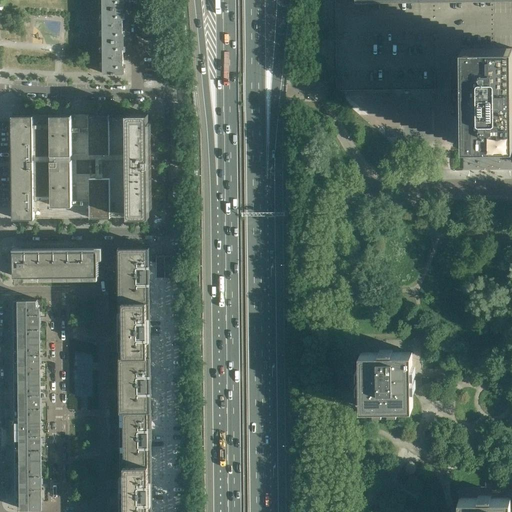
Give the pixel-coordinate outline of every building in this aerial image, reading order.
[(102,0),(103,8),(123,8),(123,0),(102,0)] [(126,27),(126,22),(124,22),(123,8),(103,8),(103,41),(124,40),(124,27),(126,27)] [(126,59),(126,55),(126,54),(124,54),(124,40),(103,41),(104,73),(113,73),(113,74),(124,73),(124,59),(126,59)] [(511,51),(464,52),(464,132),(464,149),(511,149),(511,51)] [(13,115),(14,218),(150,217),(149,114),(13,115)] [(152,511),(153,503),(150,262),(150,247),(19,248),(19,249),(19,251),(14,251),(14,265),(14,276),(26,276),(26,280),(98,279),(98,262),(103,262),(119,262),(120,316),(124,316),(124,329),(120,329),(124,329),(124,341),(120,341),(121,371),(124,371),(124,383),(121,383),(124,383),(125,395),(121,395),(121,425),(125,425),(125,437),(121,437),(121,438),(125,438),(125,450),(121,450),(122,479),(125,479),(126,492),(122,492),(126,492),(126,504),(122,504),(122,511),(152,511)] [(41,306),(38,306),(38,299),(14,300),(16,414),(17,502),(21,502),(21,509),(38,508),(38,509),(43,509),(41,306)] [(361,379),(361,409),(413,409),(412,352),(361,352),(361,379)] [(509,511),(509,496),(456,498),(455,511),(509,511)]
